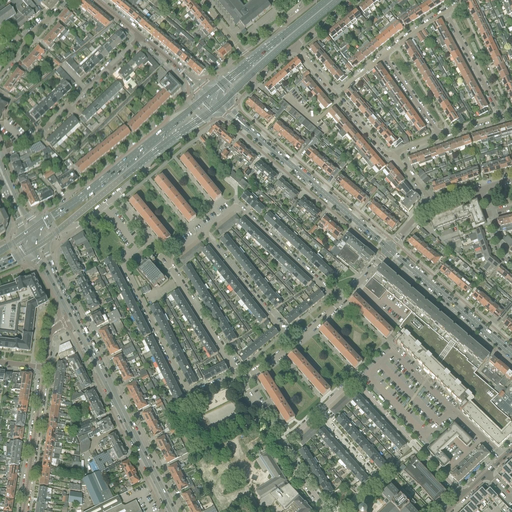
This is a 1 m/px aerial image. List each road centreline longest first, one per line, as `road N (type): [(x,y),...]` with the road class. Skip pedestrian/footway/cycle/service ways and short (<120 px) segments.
road 1 (residential): [(237,374),(190,395),(123,267),(145,237)]
road 2 (tertiary): [(389,248),(243,124)]
road 3 (residential): [(0,155),(48,126),(139,37)]
road 4 (residential): [(340,302),(239,209),(202,232)]
road 5 (primary): [(172,511),(92,355)]
road 6 (tertiary): [(511,355),(389,248)]
road 7 (residential): [(460,498),(352,381)]
road 8 (tertiary): [(23,511),(44,368)]
road 9 (residential): [(202,232),(294,343)]
road 10 (residential): [(237,374),(164,261)]
road 11 (residential): [(318,413),(374,478),(345,511)]
road 12 (primary): [(241,85),(339,0)]
road 13 (residential): [(188,111),(166,120),(90,188)]
road 14 (primary): [(188,111),(90,188)]
road 15 (primary): [(92,355),(41,243)]
